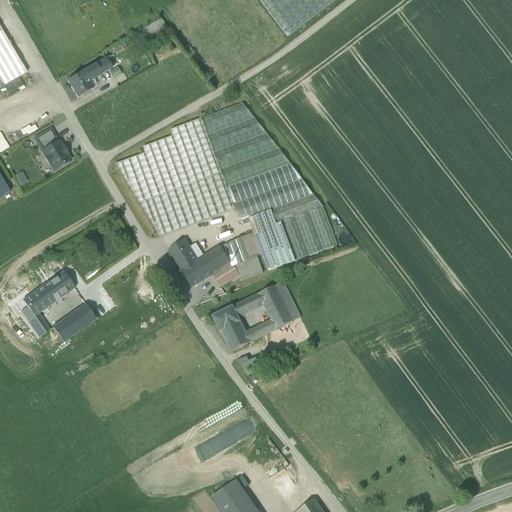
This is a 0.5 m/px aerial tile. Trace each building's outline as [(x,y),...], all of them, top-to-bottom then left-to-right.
[(166,25),(161,19),(128,39),(132,45),(166,25)] [(26,73),(0,28),(0,79),(4,86),(26,73)] [(114,68),(108,58),(102,62),(108,72),(114,68)] [(102,62),(96,65),(102,75),(108,72),(102,62)] [(96,65),(82,73),(88,83),(102,75),(96,65)] [(120,70),(110,75),(115,85),(125,80),(120,70)] [(82,73),(67,81),(77,98),(92,90),(88,83),(82,73)] [(242,104),(201,119),(201,120),(221,174),(227,188),(290,165),(242,104)] [(201,120),(171,131),(173,137),(143,148),(145,154),(116,165),(139,204),(221,174),(201,120)] [(58,143),(42,153),(46,159),(44,159),(49,167),(50,166),(54,172),(70,162),(66,156),(68,155),(63,148),(62,149),(58,143)] [(290,165),(227,188),(235,210),(239,223),(249,219),(313,195),(290,165)] [(14,175),(20,186),(26,183),(21,172),(14,175)] [(221,174),(139,204),(160,238),(235,210),(227,188),(221,174)] [(9,194),(0,178),(0,199),(7,195),(9,194)] [(313,195),(249,219),(254,234),(323,208),(313,195)] [(254,234),(253,234),(256,243),(257,243),(268,272),(338,246),(323,208),(254,234)] [(253,234),(241,238),(249,260),(257,257),(261,255),(256,243),(253,234)] [(241,238),(220,249),(230,264),(231,266),(232,268),(235,267),(258,259),(257,257),(249,260),(241,238)] [(198,263),(185,241),(169,251),(182,272),(183,272),(198,263)] [(220,249),(210,255),(219,270),(230,264),(220,249)] [(198,263),(183,272),(182,272),(192,288),(212,275),(219,270),(210,255),(198,263)] [(258,259),(235,267),(238,278),(240,282),(263,274),(258,259)] [(219,270),(212,275),(221,289),(238,278),(235,267),(232,268),(231,268),(231,266),(230,264),(219,270)] [(305,266),(300,268),(303,275),(308,273),(305,266)] [(74,289),(63,273),(50,283),(61,299),(74,289)] [(50,283),(17,306),(28,322),(61,299),(50,283)] [(282,284),(275,287),(279,295),(286,292),(282,284)] [(275,287),(258,295),(264,307),(271,321),(276,332),(293,323),(279,295),(275,287)] [(300,320),(286,292),(279,295),(293,323),(300,320)] [(258,295),(232,307),(238,319),(264,307),(258,295)] [(96,321),(85,306),(53,329),(63,344),(96,321)] [(232,307),(212,317),(219,333),(221,333),(240,324),(238,319),(232,307)] [(271,321),(263,325),(268,336),(276,332),(271,321)] [(245,334),(240,324),(221,333),(231,354),(261,339),(256,329),(245,334)] [(278,350),(248,363),(253,374),(283,362),(279,353),(278,350)] [(248,363),(246,359),(237,363),(247,377),(253,374),(248,363)] [(323,511),(315,499),(296,511),(323,511)]
